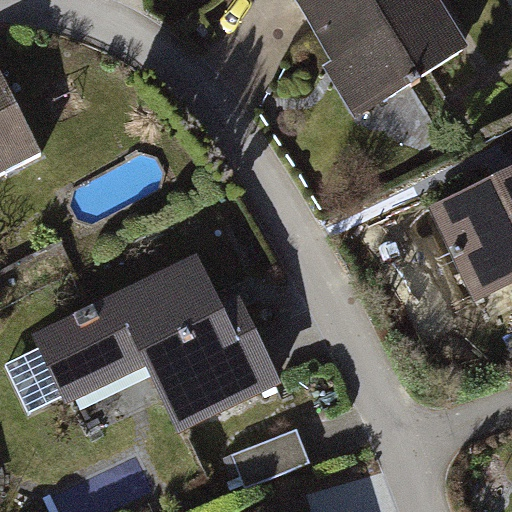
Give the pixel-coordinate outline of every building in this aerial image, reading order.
[(470,47),(440,0),(292,0),(331,61),(322,66),(356,119),(470,47)] [(0,174),(44,152),(0,67),(0,174)] [(511,166),(427,210),(474,303),(511,283),(511,166)] [(198,260),(38,337),(69,400),(151,361),(182,426),(279,379),(242,302),(223,311),(198,260)] [(299,430),(233,455),(246,490),(313,464),(299,430)]
